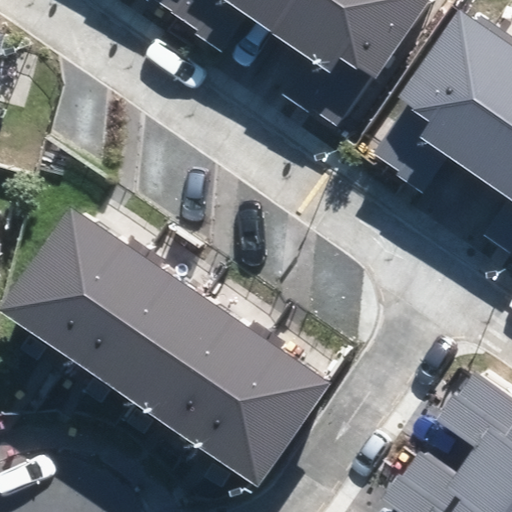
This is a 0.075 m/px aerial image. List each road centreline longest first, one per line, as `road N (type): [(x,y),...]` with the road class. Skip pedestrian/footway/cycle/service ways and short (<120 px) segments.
road 1 (residential): [(7,0),(186,116),(414,294)]
road 2 (residential): [(414,294),(316,471),(275,511)]
